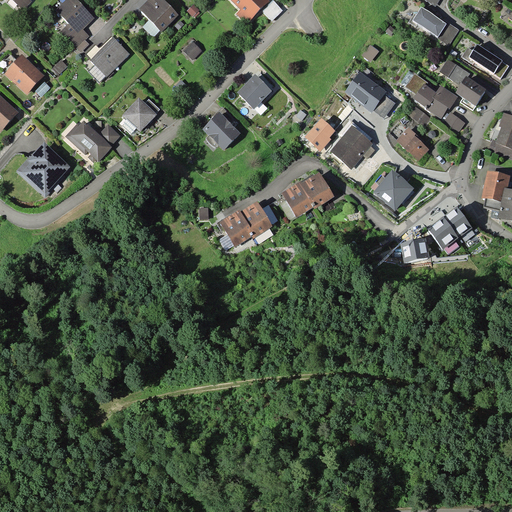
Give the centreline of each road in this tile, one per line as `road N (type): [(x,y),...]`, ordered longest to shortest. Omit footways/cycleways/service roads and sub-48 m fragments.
road 1 (track): [(511,421),(358,373),(171,392),(111,408)]
road 2 (residential): [(304,0),(190,117),(64,208),(33,221),(0,207)]
road 3 (track): [(397,233),(240,314),(111,408)]
road 4 (track): [(111,408),(80,442),(0,445)]
